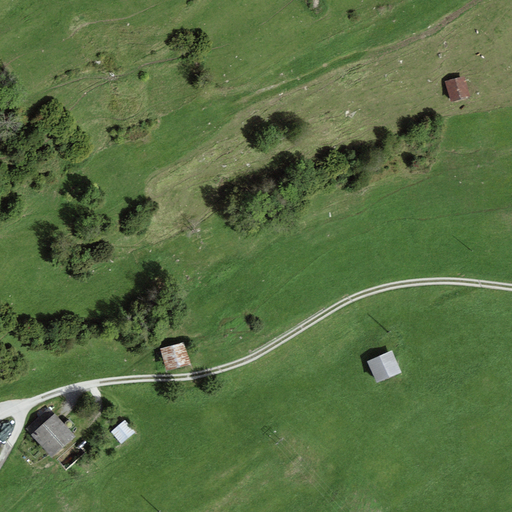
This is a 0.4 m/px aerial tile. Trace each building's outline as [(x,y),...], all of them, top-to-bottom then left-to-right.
[(468,80),(448,84),(451,103),(471,100),(468,80)] [(183,342),(160,348),(167,372),(190,366),(183,342)] [(394,355),(370,364),(378,385),(402,375),(394,355)] [(76,437),(55,414),(31,435),(53,458),(76,437)] [(135,432),(125,420),(111,432),(122,444),(135,432)]
